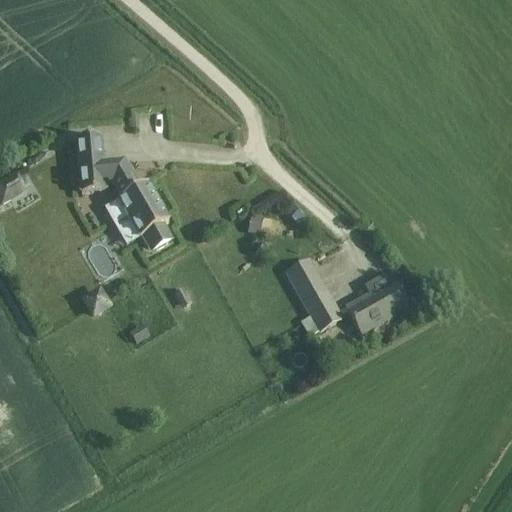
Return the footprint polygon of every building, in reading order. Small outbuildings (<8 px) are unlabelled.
[(140,243),(142,242),(151,257),(174,244),(165,228),(171,225),(150,187),(140,193),(125,167),(105,168),(104,142),(79,143),(81,198),(106,197),(105,188),(112,188),(121,203),(118,205),(140,243)] [(21,195),(0,199),(0,220),(25,215),(21,195)] [(121,264),(135,258),(118,218),(104,224),(121,264)] [(354,252),(322,265),(333,294),(352,287),(350,283),(364,277),(354,252)] [(98,294),(116,285),(101,255),(83,264),(98,294)] [(287,278),(311,320),(302,325),(311,341),(343,323),(341,321),(348,317),(361,340),(394,321),(392,318),(408,308),(397,289),(391,280),(389,279),(387,279),(371,288),(370,291),(370,295),(374,302),(373,302),(371,298),(339,316),(310,265),(287,278)] [(98,295),(82,305),(92,322),(108,312),(98,295)] [(139,331),(130,337),(137,348),(146,342),(139,331)]
